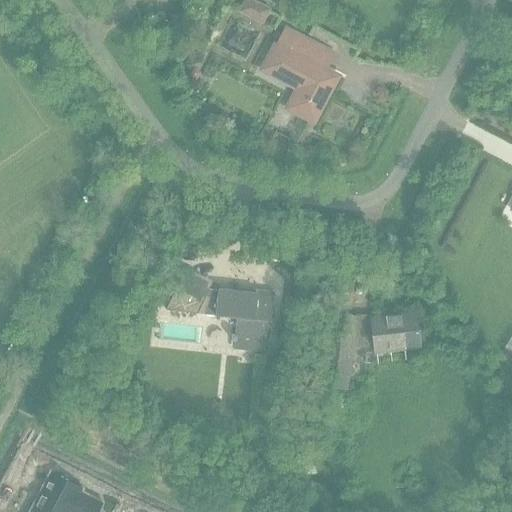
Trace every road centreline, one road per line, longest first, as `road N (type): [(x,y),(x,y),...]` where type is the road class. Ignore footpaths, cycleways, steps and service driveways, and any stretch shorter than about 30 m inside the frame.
road 1 (residential): [(153,130),(196,173),(372,202),(391,192),(491,0)]
road 2 (residential): [(59,0),(153,130)]
